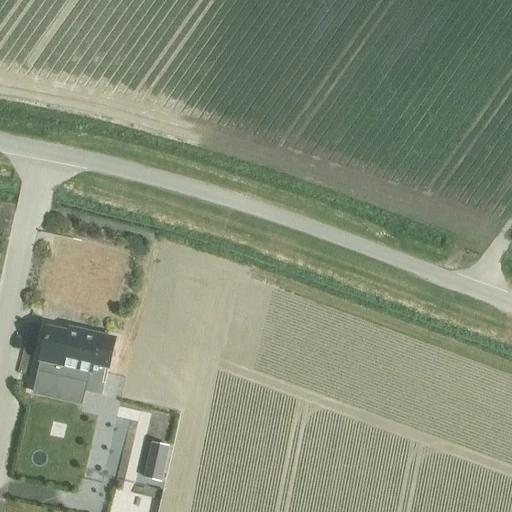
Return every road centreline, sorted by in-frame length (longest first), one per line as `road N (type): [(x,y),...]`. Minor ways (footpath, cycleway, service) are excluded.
road 1 (unclassified): [(511,312),(287,218),(0,142)]
road 2 (unknown): [(48,150),(0,384)]
